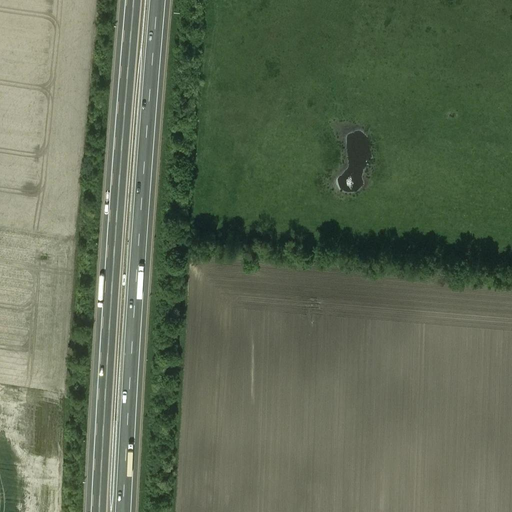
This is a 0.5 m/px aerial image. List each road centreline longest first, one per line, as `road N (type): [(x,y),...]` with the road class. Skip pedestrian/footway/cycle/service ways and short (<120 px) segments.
road 1 (motorway): [(135,0),(97,511)]
road 2 (motorway): [(124,511),(159,0)]
